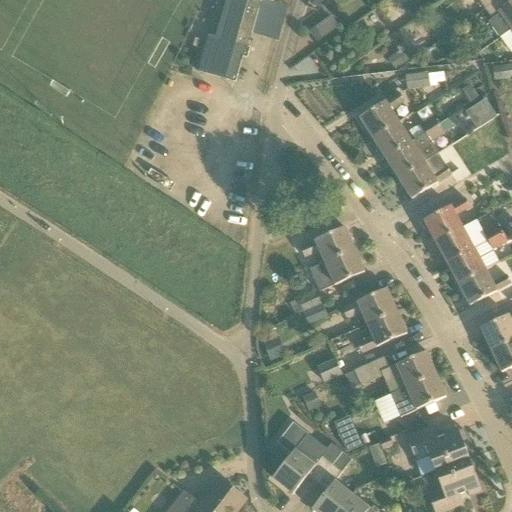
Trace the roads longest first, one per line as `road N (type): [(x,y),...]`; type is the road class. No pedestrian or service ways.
road 1 (residential): [(511,463),(411,277),(286,112),(271,109)]
road 2 (residential): [(241,354),(0,201)]
road 3 (residential): [(241,354),(271,109)]
road 4 (residential): [(263,511),(241,354)]
